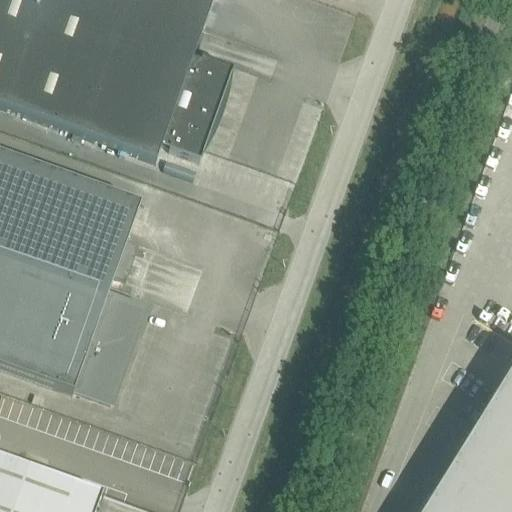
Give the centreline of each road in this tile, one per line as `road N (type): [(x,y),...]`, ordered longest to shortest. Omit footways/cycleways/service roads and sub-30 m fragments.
road 1 (unclassified): [(221,511),(405,0)]
road 2 (unknown): [(396,511),(477,258),(511,223)]
road 3 (unknown): [(218,511),(0,419)]
road 4 (unknown): [(370,96),(246,0)]
